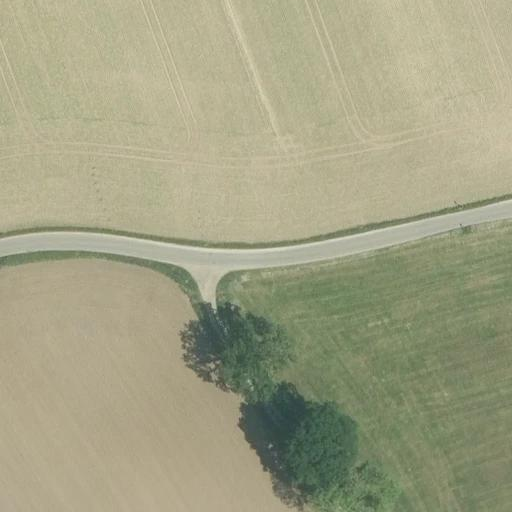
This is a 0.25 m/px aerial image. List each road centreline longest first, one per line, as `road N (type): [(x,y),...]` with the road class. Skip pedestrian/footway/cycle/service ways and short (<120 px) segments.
road 1 (unclassified): [(511,209),(293,258),(50,237),(0,251)]
road 2 (track): [(212,257),(209,302),(346,511)]
